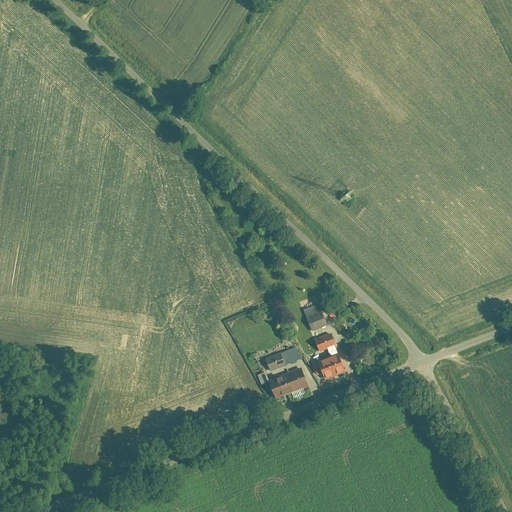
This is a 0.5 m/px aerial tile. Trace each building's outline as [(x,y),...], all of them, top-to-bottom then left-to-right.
[(304,309),(313,331),(328,325),(319,303),(304,309)] [(315,338),(320,351),(335,345),(330,332),(315,338)] [(281,352),(285,363),(299,358),(295,347),(281,352)] [(264,356),(271,372),(286,366),(285,363),(281,352),(280,350),(264,356)] [(326,378),(345,371),(339,354),(320,362),(324,371),(326,378)] [(324,371),(320,362),(313,364),(317,374),(324,371)] [(271,383),(277,398),(309,385),(302,367),(269,380),(271,383)] [(261,387),(271,383),(269,380),(266,371),(256,375),(261,387)]
